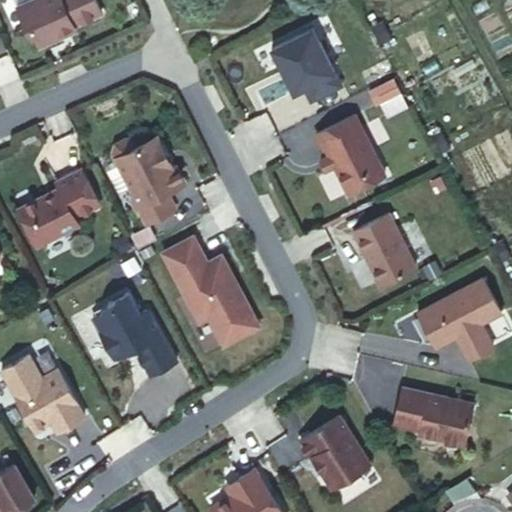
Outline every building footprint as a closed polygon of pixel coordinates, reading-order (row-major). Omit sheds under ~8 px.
[(18,0),(12,3),(21,24),(28,26),(35,43),(56,33),(58,27),(63,24),(64,27),(71,24),(70,21),(97,9),(93,0),(18,0)] [(300,29),(259,50),(281,95),(291,89),(298,103),(329,87),(300,29)] [(380,172),(351,112),(316,129),(324,144),(326,144),(348,188),(380,172)] [(153,133),(149,134),(157,149),(162,151),(153,133)] [(112,140),(109,149),(136,202),(134,203),(143,220),(171,206),(163,189),(181,180),(173,162),(169,164),(162,151),(157,149),(149,134),(134,142),(132,137),(123,134),(112,140)] [(40,192),(14,206),(31,239),(36,241),(75,221),(71,215),(96,202),(78,167),(52,179),(55,185),(47,189),(48,192),(41,195),(40,192)] [(385,210),(348,229),(375,282),(412,264),(385,210)] [(127,239),(131,247),(142,242),(138,233),(127,239)] [(189,237),(161,253),(176,279),(174,280),(193,313),(206,317),(217,336),(226,332),(239,335),(254,327),(245,312),(249,310),(234,283),(230,286),(224,277),(229,274),(218,255),(203,264),(189,237)] [(135,249),(140,257),(151,251),(147,243),(135,249)] [(229,274),(224,277),(230,286),(234,283),(229,274)] [(476,277),(411,310),(428,344),(452,333),(456,339),(452,341),(461,358),(485,345),(477,329),(473,330),(470,324),(494,311),(476,277)] [(103,306),(86,316),(109,356),(119,351),(121,342),(129,345),(145,372),(171,358),(144,309),(135,313),(122,290),(101,302),(103,306)] [(249,310),(245,312),(254,327),(257,325),(249,310)] [(206,317),(193,313),(198,322),(206,317)] [(226,332),(217,336),(222,345),(239,335),(226,332)] [(121,342),(119,351),(129,345),(121,342)] [(27,351),(0,365),(0,367),(34,427),(44,421),(43,419),(48,416),(49,419),(55,429),(83,413),(56,365),(40,374),(27,351)] [(399,384),(390,421),(416,428),(415,431),(460,442),(471,402),(399,384)] [(336,415),(297,440),(308,458),(309,457),(314,464),(316,463),(319,467),(318,471),(329,488),(367,464),(336,415)] [(0,511),(1,511),(4,511),(11,511),(35,499),(15,463),(0,471),(0,511)] [(210,509),(211,511),(279,511),(253,470),(238,479),(243,488),(231,496),(210,509)] [(444,489),(450,500),(472,491),(464,477),(463,478),(451,485),(444,489)] [(225,487),(231,496),(243,488),(238,479),(225,487)]
